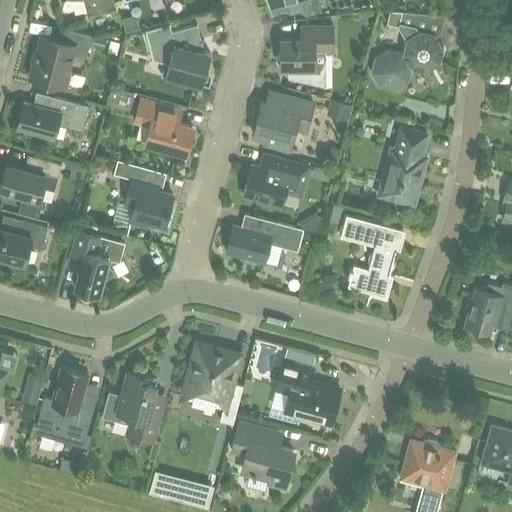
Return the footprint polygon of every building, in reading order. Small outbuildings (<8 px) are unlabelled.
[(84,0),(88,11),(114,4),(112,0),(84,0)] [(303,3),(302,0),(268,0),(270,4),(279,2),(281,9),(288,13),(299,11),(303,3)] [(433,13),(402,11),(390,10),(387,22),(399,25),(406,37),(403,51),(388,48),(375,56),(371,72),(379,85),(395,89),(408,80),(412,66),(426,69),(440,61),(443,46),(435,32),(429,30),(433,13)] [(126,31),(140,27),(138,20),(130,15),(122,18),(126,31)] [(162,33),(167,51),(161,75),(202,86),(203,82),(209,84),(211,76),(208,63),(211,53),(201,50),(194,24),(162,33)] [(280,38),(280,66),(290,66),(289,76),(316,82),(316,52),(325,52),(326,52),(333,51),(333,24),(301,24),(301,38),(280,38)] [(42,34),(31,76),(63,85),(72,52),(86,56),(89,43),(105,47),(107,38),(61,26),(57,38),(42,34)] [(119,44),(110,42),(107,53),(116,56),(119,44)] [(24,101),(17,126),(54,136),(57,124),(83,130),(90,105),(54,95),(50,108),(24,101)] [(262,101),(253,134),(265,137),(264,140),(289,147),(295,127),(306,130),(314,102),(287,95),(283,106),(262,101)] [(181,108),(141,97),(135,120),(150,124),(145,142),(186,153),(193,126),(178,121),(181,108)] [(350,111),(352,104),(338,100),(330,98),(326,113),(334,115),(348,119),(350,111)] [(391,146),(378,194),(414,204),(427,156),(422,154),(428,133),(401,125),(395,147),(391,146)] [(54,190),(55,185),(61,163),(35,156),(32,169),(7,163),(7,165),(9,166),(3,186),(1,186),(0,188),(39,199),(42,186),(54,190)] [(103,165),(105,159),(95,156),(91,169),(99,171),(101,172),(103,165)] [(251,164),(243,194),(281,204),(286,184),(302,188),(309,165),(280,157),(277,171),(251,164)] [(172,210),(169,209),(173,193),(157,189),(158,184),(143,180),(147,167),(118,159),(114,173),(131,178),(125,202),(134,205),(130,220),(147,225),(149,220),(165,224),(165,221),(169,222),(172,210)] [(70,178),(82,182),(86,168),(74,164),(72,169),(70,178)] [(331,169),(320,166),(318,174),(329,178),(331,169)] [(511,199),(509,198),(503,219),(511,221),(511,199)] [(346,213),(341,235),(374,244),(368,267),(354,264),(352,269),(350,268),(348,276),(350,276),(348,285),(385,295),(391,273),(390,273),(396,250),(397,251),(403,229),(346,213)] [(233,223),(226,250),(278,264),(283,246),(298,250),(304,228),(262,217),(258,230),(233,223)] [(20,232),(0,226),(0,255),(24,262),(29,244),(42,247),(48,225),(23,219),(20,232)] [(306,229),(304,236),(316,239),(317,232),(306,229)] [(123,242),(101,236),(77,230),(70,257),(82,260),(75,286),(99,293),(102,283),(115,275),(108,261),(109,257),(119,260),(123,242)] [(474,286),(464,325),(490,332),(492,324),(511,329),(511,283),(503,281),(502,285),(489,282),(479,287),(474,286)] [(188,382),(184,396),(224,406),(220,419),(233,422),(243,384),(231,381),(239,353),(224,349),(223,353),(197,346),(192,367),(189,368),(186,380),(188,382)] [(284,359),(276,387),(291,391),(286,410),(331,422),(340,388),(309,379),(312,367),(284,359)] [(88,373),(62,366),(53,399),(44,396),(39,415),(60,421),(57,432),(85,440),(95,404),(81,400),(88,373)] [(101,415),(130,423),(127,434),(153,441),(149,457),(156,459),(161,440),(154,439),(166,394),(153,391),(157,379),(128,371),(122,394),(108,390),(101,415)] [(36,403),(39,393),(25,389),(22,399),(28,401),(36,403)] [(285,486),(291,465),(291,464),(289,463),(293,449),(270,443),(274,429),(240,420),(231,450),(245,454),(245,456),(248,457),(244,471),(269,478),(268,481),(285,486)] [(511,483),(511,429),(492,424),(481,462),(510,470),(507,482),(511,483)] [(445,489),(451,465),(456,449),(442,446),(440,442),(437,438),(429,436),(424,438),(421,440),(411,437),(400,477),(425,484),(417,511),(436,511),(443,488),(445,489)] [(86,451),(84,451),(81,462),(67,459),(64,470),(80,475),(86,451)] [(194,478),(188,500),(208,506),(214,484),(194,478)] [(213,511),(224,511),(225,511),(221,503),(219,500),(217,499),(214,498),(211,509),(211,511),(213,511)]
